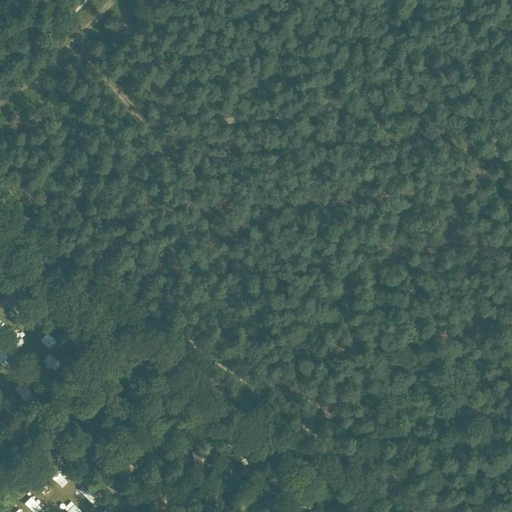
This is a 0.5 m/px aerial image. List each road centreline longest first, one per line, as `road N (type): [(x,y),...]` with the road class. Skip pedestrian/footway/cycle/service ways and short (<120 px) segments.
road 1 (track): [(0,192),(422,511)]
road 2 (unknown): [(83,38),(135,113),(167,126),(414,104),(484,113)]
